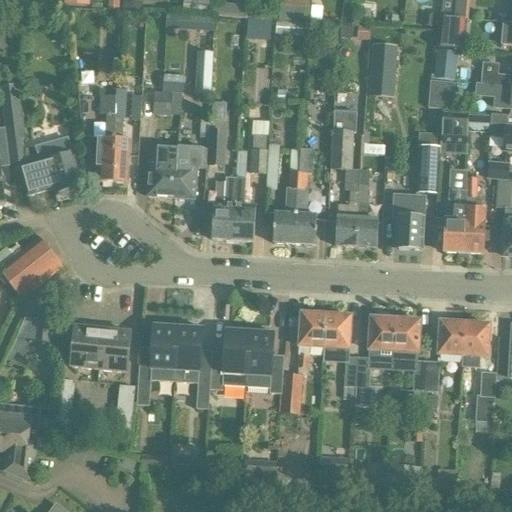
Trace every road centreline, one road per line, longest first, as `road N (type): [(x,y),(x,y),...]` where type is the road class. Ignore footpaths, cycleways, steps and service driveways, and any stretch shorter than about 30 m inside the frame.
road 1 (residential): [(511,290),(191,273)]
road 2 (unclassified): [(191,273),(125,214),(56,220)]
